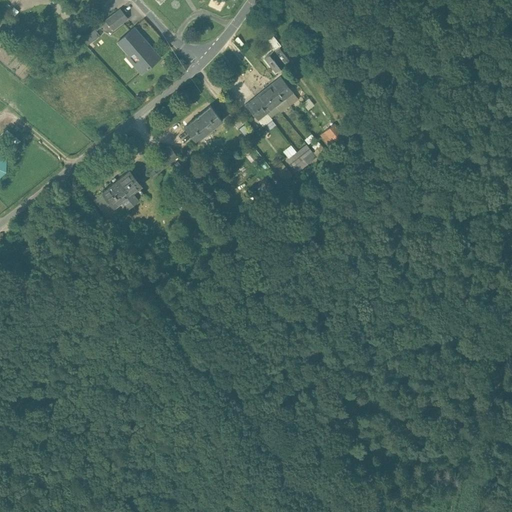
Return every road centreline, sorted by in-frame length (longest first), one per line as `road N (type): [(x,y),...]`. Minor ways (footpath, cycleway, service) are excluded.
road 1 (track): [(367,511),(301,384),(253,331),(250,287),(301,222),(381,182),(462,165),(511,180)]
road 2 (unclassified): [(199,64),(0,228)]
